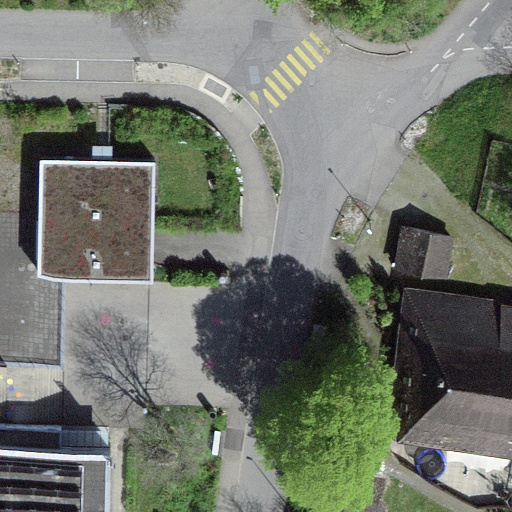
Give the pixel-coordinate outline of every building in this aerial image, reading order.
[(155,155),(40,153),(39,213),(0,212),(0,361),(62,363),(63,269),(153,270),(155,155)] [(456,231),(399,220),(391,264),(447,275),(456,231)] [(511,302),(406,289),(387,434),(511,456),(511,302)] [(110,442),(0,439),(0,511),(108,511),(109,463),(110,442)] [(385,474),(328,458),(313,511),(384,511),(388,500),(379,497),(385,474)]
